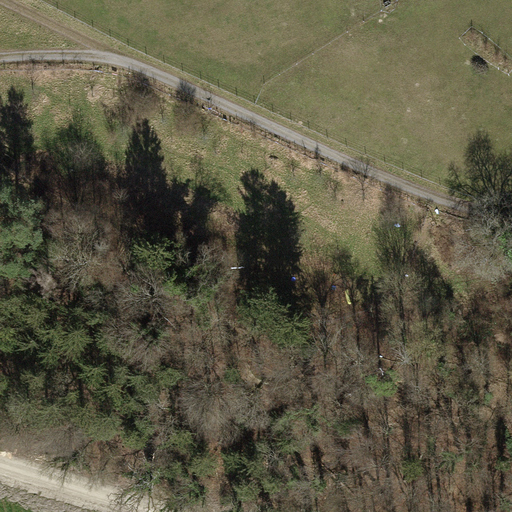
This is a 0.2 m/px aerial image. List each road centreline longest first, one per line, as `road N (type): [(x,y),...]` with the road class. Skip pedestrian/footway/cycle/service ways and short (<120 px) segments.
road 1 (track): [(0,54),(73,52),(135,65),(443,206),(511,222)]
road 2 (track): [(163,511),(0,460)]
road 3 (track): [(135,65),(9,0)]
